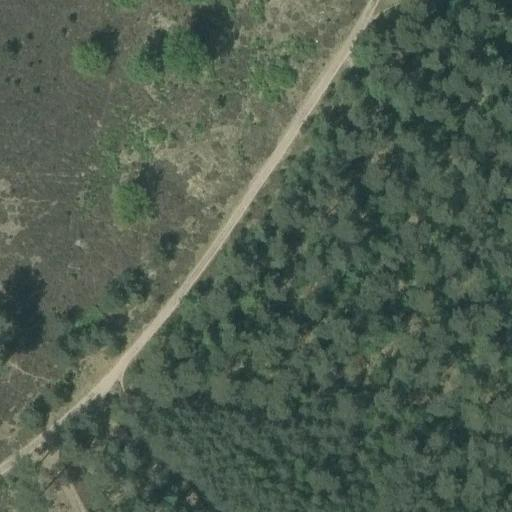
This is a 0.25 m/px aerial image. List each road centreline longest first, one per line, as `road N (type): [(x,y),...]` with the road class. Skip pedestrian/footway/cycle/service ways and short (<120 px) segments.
road 1 (track): [(86,406),(278,163),(378,3)]
road 2 (track): [(208,511),(86,406)]
